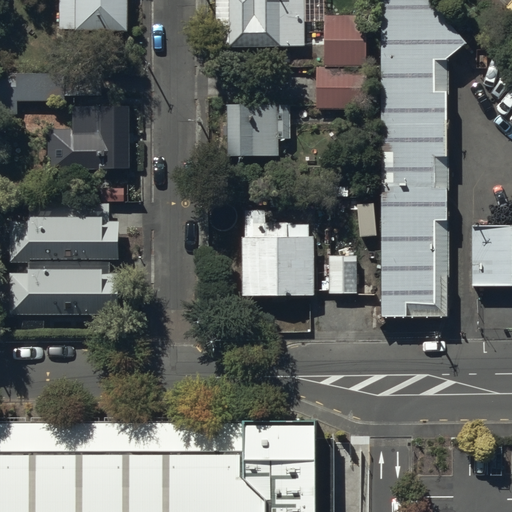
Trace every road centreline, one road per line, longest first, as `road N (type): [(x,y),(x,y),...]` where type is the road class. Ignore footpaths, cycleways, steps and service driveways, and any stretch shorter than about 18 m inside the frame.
road 1 (residential): [(174,378),(172,0)]
road 2 (residential): [(174,378),(511,389)]
road 3 (residential): [(0,379),(174,378)]
